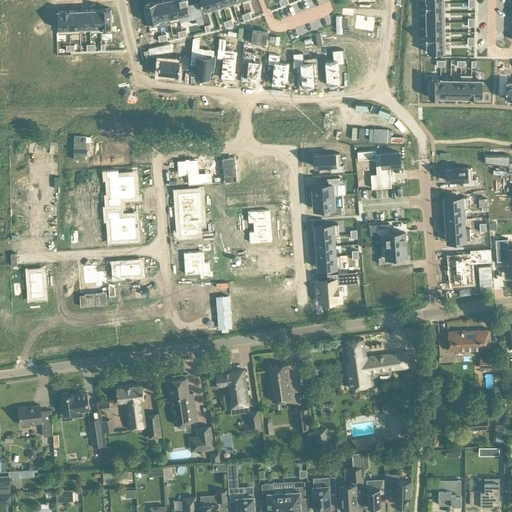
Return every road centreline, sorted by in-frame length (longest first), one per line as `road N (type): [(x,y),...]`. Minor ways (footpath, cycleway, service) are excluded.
road 1 (residential): [(306,332),(291,149),(245,148)]
road 2 (residential): [(245,148),(155,145),(162,249)]
road 3 (residential): [(122,0),(146,81),(245,95)]
road 4 (residential): [(430,315),(422,144)]
road 5 (unclassified): [(0,374),(169,351)]
road 6 (residential): [(15,258),(162,249)]
road 7 (unclassified): [(169,351),(306,332)]
road 8 (residential): [(245,95),(377,94)]
road 9 (unclassified): [(306,332),(430,315)]
